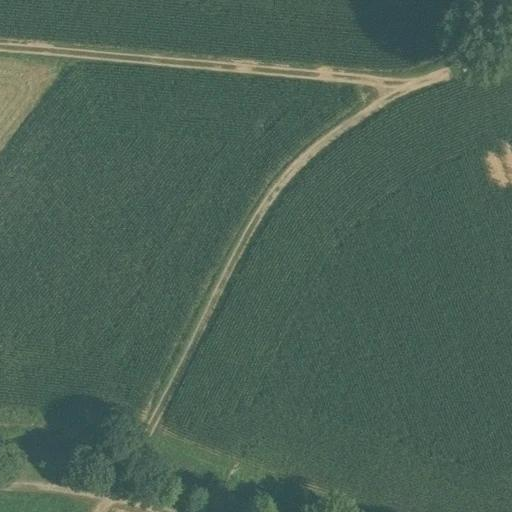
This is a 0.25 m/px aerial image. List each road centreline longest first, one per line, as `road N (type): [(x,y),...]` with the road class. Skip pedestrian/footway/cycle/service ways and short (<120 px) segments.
road 1 (track): [(160,442),(304,181),(400,111),(511,67)]
road 2 (track): [(0,57),(409,94),(415,103)]
road 3 (track): [(351,511),(160,442),(129,507)]
road 4 (track): [(142,511),(0,492)]
